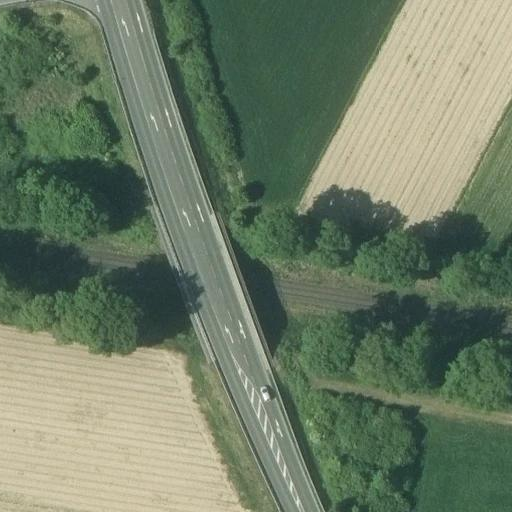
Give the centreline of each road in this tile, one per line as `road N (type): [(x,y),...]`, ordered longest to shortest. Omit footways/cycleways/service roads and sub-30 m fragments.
road 1 (primary): [(112,0),(231,355)]
road 2 (track): [(511,424),(317,389)]
road 3 (primary): [(301,511),(231,355)]
